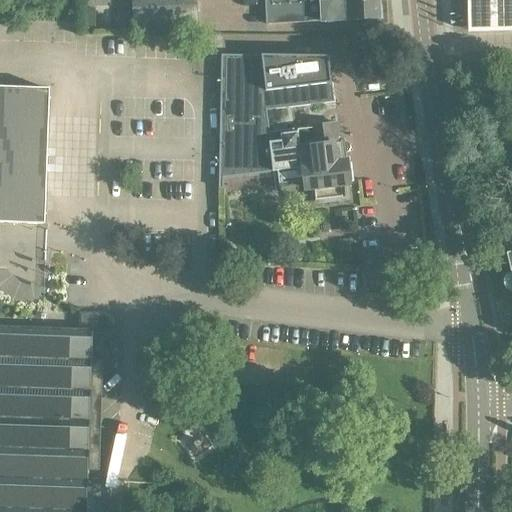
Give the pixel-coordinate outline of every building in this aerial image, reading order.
[(196,0),(132,0),(134,28),(198,25),(196,0)] [(322,21),(322,22),(334,22),(337,24),(346,24),(348,21),(381,19),(380,0),(265,0),(267,24),(322,21)] [(511,0),(471,0),(472,32),(511,31),(511,0)] [(329,58),(222,56),(219,190),(224,190),(224,179),(274,173),(274,171),(269,132),(267,111),(335,103),(331,70),(329,58)] [(511,68),(500,68),(500,110),(511,110),(511,68)] [(0,222),(41,224),(46,89),(0,87),(0,222)] [(305,184),(306,190),(312,189),(314,204),(346,200),(344,185),(349,184),(344,137),(339,138),(337,124),(315,126),(315,127),(269,132),(274,171),(276,187),(305,184)] [(85,511),(92,333),(104,333),(110,330),(110,322),(105,319),(84,318),(84,331),(0,328),(0,511),(85,511)] [(202,435),(186,446),(195,461),(212,450),(202,435)]
